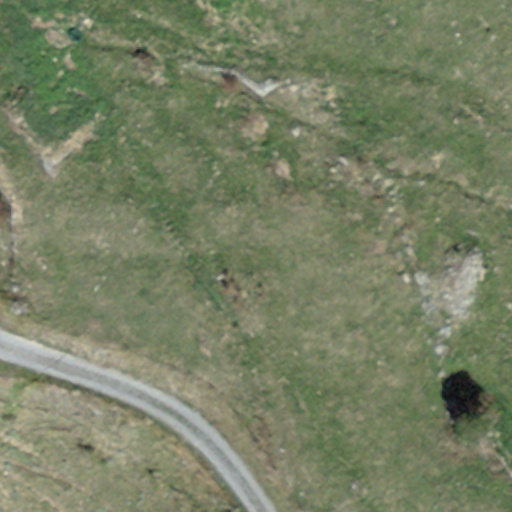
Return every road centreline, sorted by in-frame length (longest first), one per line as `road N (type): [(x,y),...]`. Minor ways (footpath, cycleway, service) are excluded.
road 1 (track): [(28,0),(440,90),(511,120)]
road 2 (track): [(0,342),(115,386),(195,439),(249,511)]
